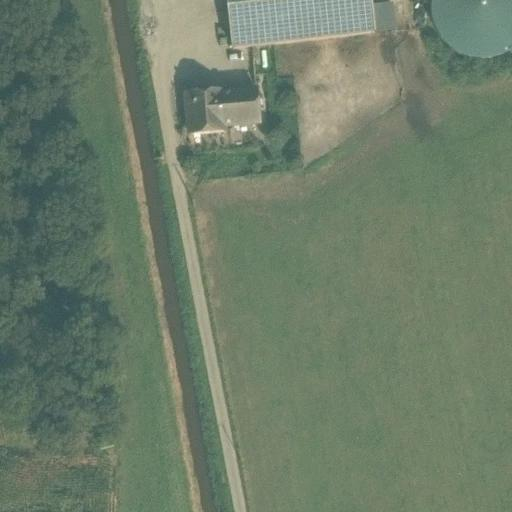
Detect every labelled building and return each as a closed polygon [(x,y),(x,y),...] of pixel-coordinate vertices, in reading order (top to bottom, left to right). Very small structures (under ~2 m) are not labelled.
[(369,0),(226,0),(232,52),(250,50),(373,36),(370,10),(369,0)] [(511,0),(432,0),(431,14),(435,33),(447,49),(464,59),(484,62),(503,58),(511,51),(511,0)] [(391,8),(370,10),(373,36),(394,33),(391,8)] [(256,94),(220,97),(223,129),(259,125),(256,94)] [(219,95),(186,98),(189,138),(223,135),(223,129),(220,97),(219,95)]
